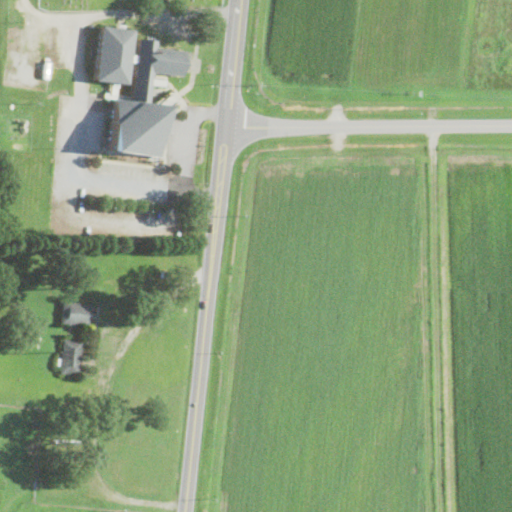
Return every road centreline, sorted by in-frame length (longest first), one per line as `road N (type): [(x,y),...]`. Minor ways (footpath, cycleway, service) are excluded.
road 1 (tertiary): [(185,511),(238,0)]
road 2 (residential): [(225,125),(511,123)]
